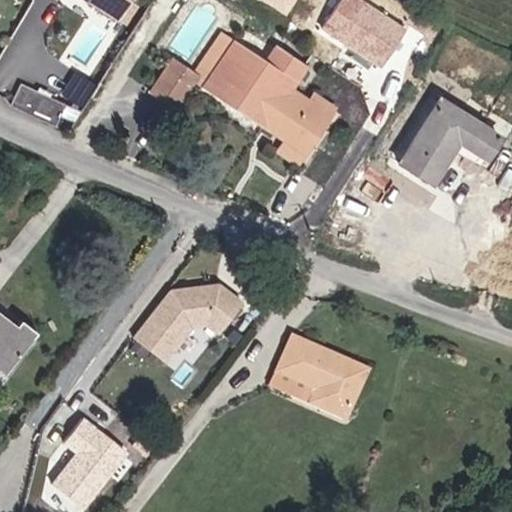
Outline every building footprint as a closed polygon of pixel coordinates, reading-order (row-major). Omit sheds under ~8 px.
[(88,0),(88,4),(122,24),(136,0),(88,0)] [(197,71),(173,54),(152,92),(181,109),(199,83),(285,141),(280,150),(302,163),(338,109),(314,91),(310,97),(295,86),(309,68),(277,45),(265,62),(223,32),(197,71)] [(502,136),(443,95),(398,169),(436,188),(462,148),(489,162),(502,136)] [(221,333),(245,302),(218,283),(171,288),(132,335),(167,361),(194,327),(204,324),(221,333)] [(35,337),(0,311),(0,369),(4,373),(35,337)] [(371,368),(294,330),(273,383),(348,418),(371,368)] [(130,453),(84,417),(63,445),(76,455),(54,483),(86,509),(130,453)]
